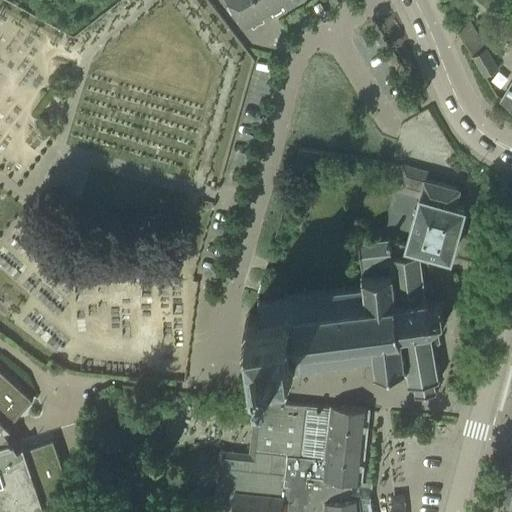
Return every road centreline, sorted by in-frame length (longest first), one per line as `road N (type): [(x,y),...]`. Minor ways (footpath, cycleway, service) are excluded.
road 1 (tertiary): [(458,511),(511,303)]
road 2 (secondary): [(511,151),(494,145),(460,111),(412,0)]
